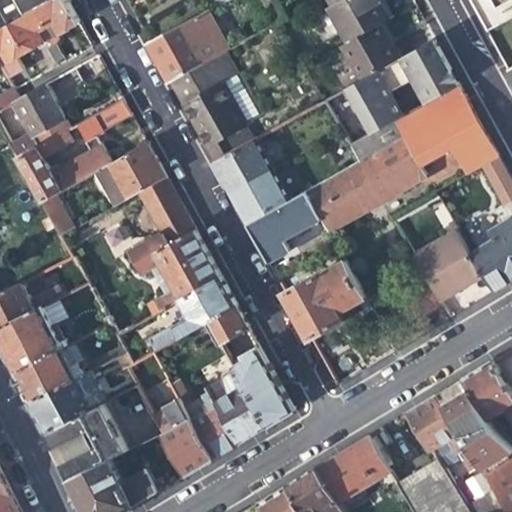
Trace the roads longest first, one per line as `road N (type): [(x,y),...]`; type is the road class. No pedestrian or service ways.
road 1 (residential): [(324,423),(91,0)]
road 2 (residential): [(324,423),(511,309)]
road 3 (residential): [(176,511),(324,423)]
road 4 (residential): [(511,133),(438,0)]
road 5 (secondary): [(52,511),(0,403)]
